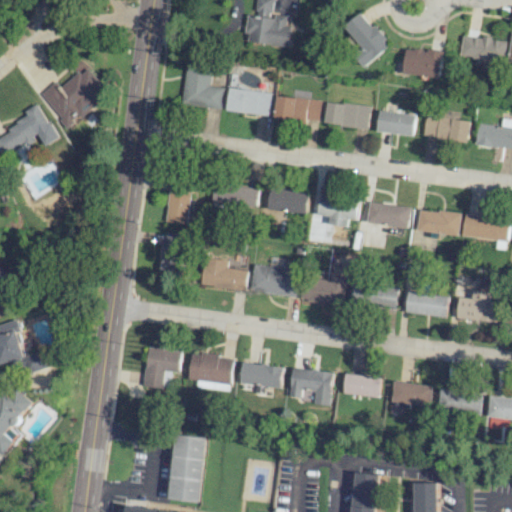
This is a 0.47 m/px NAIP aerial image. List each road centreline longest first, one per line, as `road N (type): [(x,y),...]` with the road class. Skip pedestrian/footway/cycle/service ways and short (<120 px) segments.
road 1 (primary): [(82,511),(150,0)]
road 2 (residential): [(511,364),(110,305)]
road 3 (residential): [(511,185),(133,134)]
road 4 (residential): [(148,20),(123,13),(76,25),(27,43),(0,67)]
